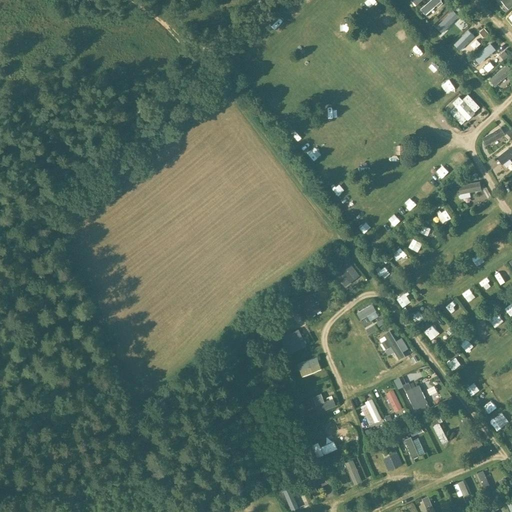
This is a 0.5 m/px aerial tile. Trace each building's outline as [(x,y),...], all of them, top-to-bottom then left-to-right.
[(441,0),(429,0),(420,8),(425,14),(442,1),(441,0)] [(511,0),(502,0),(507,9),(511,6),(511,0)] [(453,9),(436,26),(442,32),(459,16),(453,9)] [(459,49),(475,36),(469,29),(453,42),(459,49)] [(490,42),(474,57),(480,64),(496,49),(490,42)] [(494,86),(511,71),(511,69),(507,64),(489,79),(494,86)] [(459,95),(452,102),(455,105),(449,110),(461,124),(481,108),(469,93),(462,99),(459,95)] [(488,145),(505,134),(500,126),(483,137),(488,145)] [(389,138),(398,137),(396,130),(388,132),(389,138)] [(501,163),(511,156),(511,146),(496,155),(501,163)] [(458,194),(482,189),(480,181),(457,185),(458,194)] [(421,225),(419,233),(429,236),(431,228),(421,225)] [(335,272),(345,286),(360,275),(350,262),(335,272)] [(463,264),(453,270),(454,271),(436,281),(440,288),(468,274),(463,264)] [(385,280),(391,273),(385,266),(378,273),(385,280)] [(480,281),(485,290),(491,286),(487,278),(480,281)] [(464,294),(470,302),(477,297),(471,288),(464,294)] [(309,317),(321,309),(311,293),(299,300),(309,317)] [(403,307),(411,301),(405,293),(397,299),(403,307)] [(453,300),(446,305),(449,310),(457,304),(453,300)] [(360,319),(368,315),(370,320),(379,316),(373,303),(356,311),(360,319)] [(365,326),(371,323),(367,316),(361,320),(365,326)] [(431,339),(439,333),(432,325),(424,331),(431,339)] [(484,326),(476,330),(480,338),(488,335),(484,326)] [(281,335),(287,353),(306,346),(299,329),(281,335)] [(390,330),(384,333),(387,339),(382,341),(388,354),(395,351),(399,359),(405,356),(403,350),(408,348),(403,337),(395,340),(390,330)] [(300,375),(322,370),(318,357),(297,362),(300,375)] [(428,407),(421,384),(414,386),(413,381),(404,384),(413,412),(428,407)] [(383,394),(392,413),(403,408),(394,389),(383,394)] [(333,396),(324,399),(322,393),(312,397),(318,413),(337,405),(333,396)] [(307,409),(314,406),(310,398),(303,402),(307,409)] [(369,425),(382,419),(373,399),(360,404),(369,425)] [(484,412),(493,408),(489,400),(481,403),(484,412)] [(497,431),(501,429),(496,419),(491,422),(497,431)] [(441,423),(434,425),(441,444),(447,441),(441,423)] [(336,428),(338,435),(350,432),(348,425),(336,428)] [(413,436),(423,430),(420,425),(410,431),(413,436)] [(327,430),(333,446),(352,440),(349,432),(338,436),(334,427),(327,430)] [(425,453),(419,437),(412,440),(411,437),(404,439),(412,458),(425,453)] [(475,449),(482,445),(477,437),(470,442),(475,449)] [(396,444),(388,446),(391,456),(383,458),(387,469),(402,465),(396,444)] [(354,459),(346,461),(351,484),(360,482),(354,459)] [(313,480),(306,481),(307,494),(315,493),(313,480)] [(458,496),(468,493),(464,480),(453,484),(458,496)]
